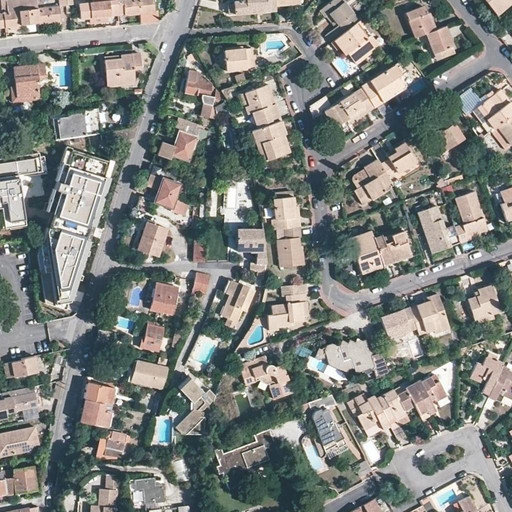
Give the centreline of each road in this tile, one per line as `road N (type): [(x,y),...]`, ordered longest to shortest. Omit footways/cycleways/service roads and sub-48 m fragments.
road 1 (residential): [(49,498),(84,330),(175,34)]
road 2 (residential): [(511,248),(340,300),(326,283),(319,166)]
road 3 (residential): [(319,166),(289,81),(311,53),(290,28),(175,34)]
road 4 (residential): [(319,166),(496,50)]
road 5 (residential): [(175,34),(0,46)]
road 6 (residential): [(482,459),(470,437),(400,461),(413,483),(429,484)]
